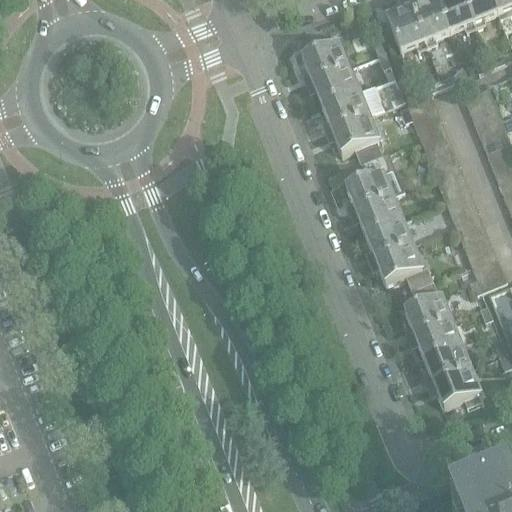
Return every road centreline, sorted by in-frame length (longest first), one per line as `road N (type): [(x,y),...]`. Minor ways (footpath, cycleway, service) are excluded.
road 1 (residential): [(417,480),(233,32)]
road 2 (tertiary): [(318,511),(229,327),(168,237),(133,145)]
road 3 (tertiary): [(102,157),(242,511)]
road 4 (tertiary): [(55,35),(32,63),(29,109),(56,145),(102,157)]
